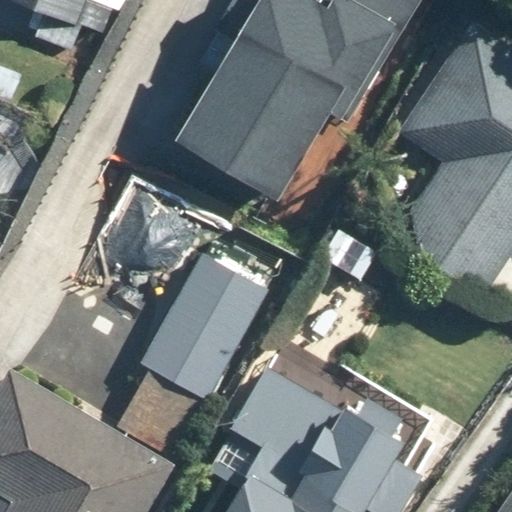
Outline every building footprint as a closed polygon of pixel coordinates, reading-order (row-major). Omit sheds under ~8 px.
[(55,0),(27,0),(52,9),(55,0)] [(425,0),(239,0),(221,31),(241,43),(189,133),(290,192),(356,80),(373,90),(425,0)] [(511,31),(486,14),(406,136),(441,158),(393,231),(492,296),(511,265),(511,31)] [(274,290),(206,251),(146,356),(214,395),(274,290)] [(156,511),(188,461),(6,350),(0,359),(0,485),(20,497),(10,511),(156,511)] [(364,396),(274,350),(213,469),(239,482),(223,511),(391,511),(439,418),(371,383),(364,396)] [(511,511),(511,495),(501,511),(511,511)]
